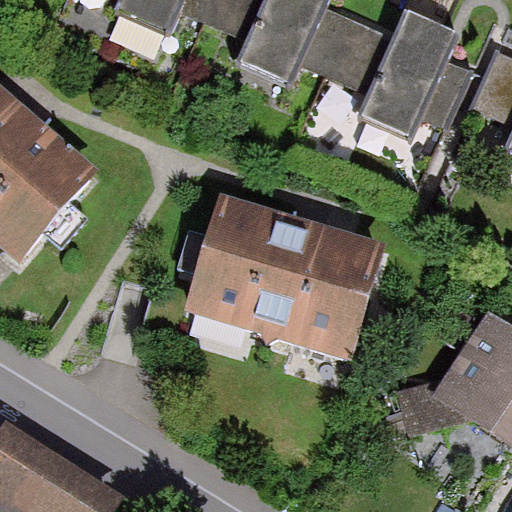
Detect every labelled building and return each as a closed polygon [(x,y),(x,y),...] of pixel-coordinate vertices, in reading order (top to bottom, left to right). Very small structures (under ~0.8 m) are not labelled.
[(137,0),(128,23),(187,46),(195,25),(266,53),(254,82),(305,103),(320,82),(388,109),(375,142),(444,169),(494,40),(419,10),(410,33),(357,11),(361,0),(137,0)] [(511,69),(510,69),(491,116),(511,124),(511,69)] [(88,179),(0,105),(0,246),(19,262),(88,179)] [(374,258),(225,217),(197,316),(346,357),(374,258)] [(511,342),(494,331),(445,402),(511,447),(511,342)] [(0,473),(0,511),(116,511),(20,448),(0,473)]
